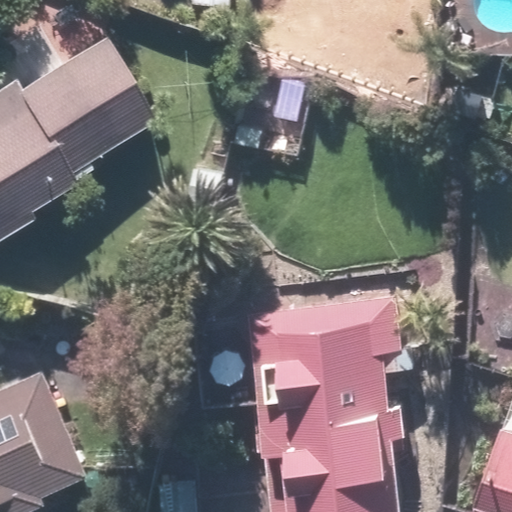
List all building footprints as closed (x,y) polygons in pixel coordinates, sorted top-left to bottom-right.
[(12,69),(0,75),(0,226),(33,207),(28,200),(87,165),(80,154),(157,109),(108,26),(18,79),(12,69)] [(511,511),(511,286),(488,277),(484,358),(511,369),(511,398),(471,505),(489,511),(511,511)] [(415,284),(254,307),(282,511),(420,511),(400,367),(426,364),(415,284)] [(0,511),(30,511),(68,496),(64,486),(98,471),(52,366),(0,388),(0,511)] [(206,511),(207,475),(168,475),(168,511),(206,511)]
